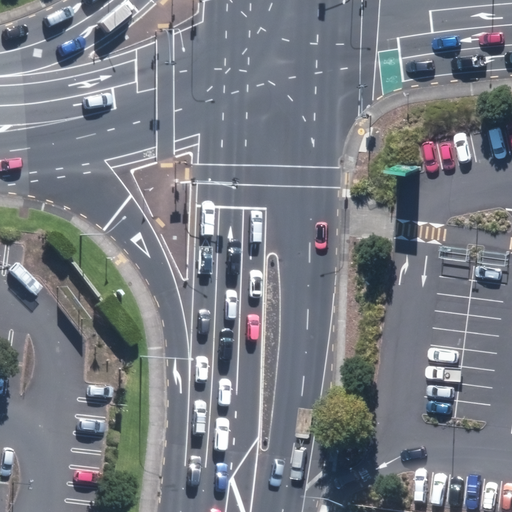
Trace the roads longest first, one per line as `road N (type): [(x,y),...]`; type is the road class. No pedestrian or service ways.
road 1 (primary): [(262,57),(309,209),(308,331),(293,446),(254,511)]
road 2 (primary): [(221,454),(165,290),(123,208),(65,167),(0,142)]
road 3 (primary): [(221,454),(235,188),(262,57)]
road 4 (secondary): [(0,124),(137,101),(262,57)]
road 5 (secondary): [(262,57),(479,18)]
road 6 (primary): [(0,53),(116,0)]
